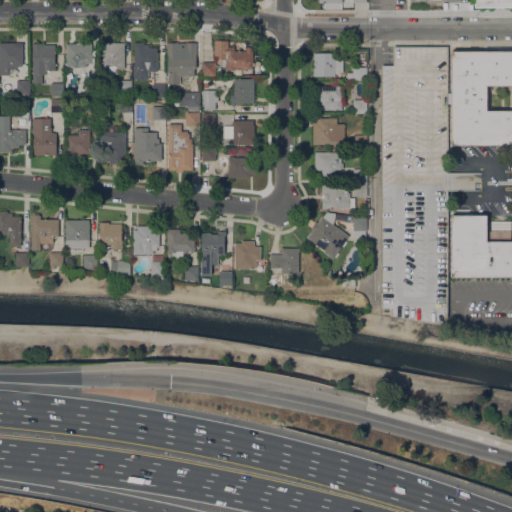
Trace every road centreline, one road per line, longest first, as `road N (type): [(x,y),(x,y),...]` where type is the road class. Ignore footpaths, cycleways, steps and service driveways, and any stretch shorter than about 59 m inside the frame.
road 1 (residential): [(511,27),(0,11)]
road 2 (motorway): [(475,511),(312,461),(0,408)]
road 3 (motorway): [(511,457),(333,408),(169,380)]
road 4 (motorway): [(0,452),(338,511)]
road 5 (residential): [(276,202),(0,181)]
road 6 (residential): [(276,202),(283,190),(281,0)]
road 7 (motorway): [(0,476),(185,511)]
road 8 (motorway): [(169,380),(0,376)]
